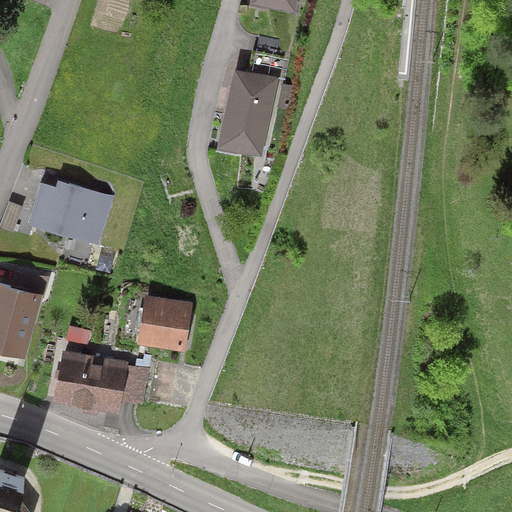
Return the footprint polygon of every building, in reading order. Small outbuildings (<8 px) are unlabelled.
[(251,0),(251,5),(296,14),(298,0),(251,0)] [(234,70),(217,150),(262,157),(280,78),(234,70)] [(294,85),(282,83),(278,107),(290,109),(294,85)] [(40,183),(28,224),(100,245),(114,196),(58,180),(56,187),(40,183)] [(23,206),(9,201),(0,224),(0,227),(14,232),(23,206)] [(41,298),(0,287),(0,352),(26,359),(41,298)] [(145,294),(137,344),(185,351),(193,302),(145,294)] [(92,331),(69,325),(65,339),(87,346),(92,331)] [(62,350),(53,403),(119,414),(121,400),(127,365),(128,361),(62,350)] [(127,365),(121,400),(143,404),(149,368),(127,365)] [(26,478),(0,469),(0,511),(29,511),(20,501),(26,478)]
